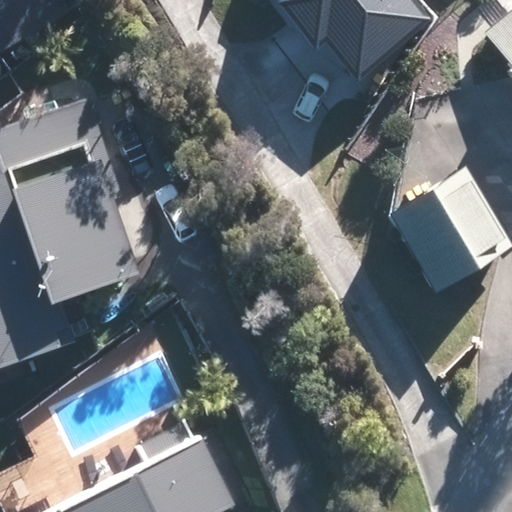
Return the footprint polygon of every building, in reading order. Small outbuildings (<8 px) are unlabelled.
[(0,0),(0,49),(64,11),(56,0),(0,0)] [(511,7),(473,40),(499,72),(488,82),(511,110),(511,7)] [(0,368),(63,347),(49,309),(117,286),(90,207),(110,201),(77,106),(0,132),(0,368)] [(425,300),(503,251),(454,173),(376,222),(425,300)] [(217,511),(223,509),(187,445),(64,511),(217,511)]
